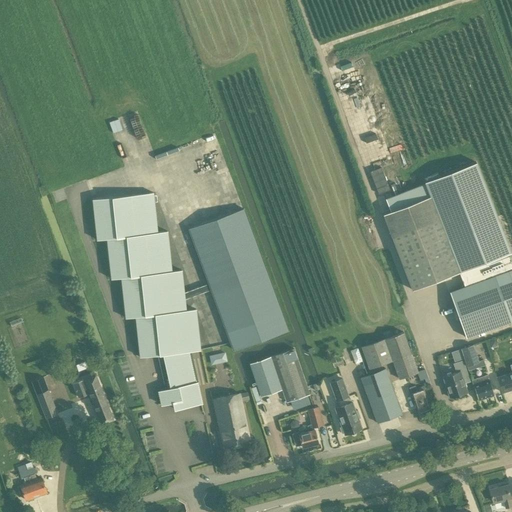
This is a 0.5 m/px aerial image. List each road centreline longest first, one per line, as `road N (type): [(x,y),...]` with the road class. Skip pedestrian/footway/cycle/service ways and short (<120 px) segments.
road 1 (unclassified): [(190,488),(511,408)]
road 2 (tertiary): [(265,511),(511,445)]
road 3 (unclassified): [(333,511),(511,460)]
